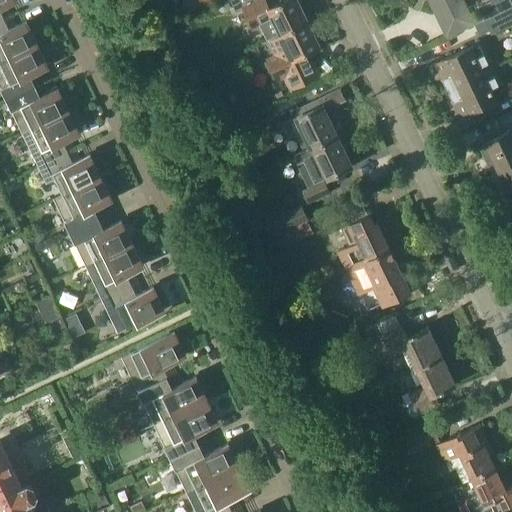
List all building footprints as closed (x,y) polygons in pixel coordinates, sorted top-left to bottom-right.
[(0,0),(0,20),(4,18),(0,10),(0,7),(14,0),(0,0)] [(183,0),(190,12),(213,0),(183,0)] [(260,25),(267,40),(308,21),(297,0),(283,0),(269,7),(265,0),(232,0),(237,10),(243,7),(253,29),(260,25)] [(431,0),(437,11),(459,0),(458,0),(431,0)] [(494,0),(500,12),(511,5),(511,4),(509,0),(494,0)] [(458,17),(443,24),(449,36),(474,23),(465,3),(454,8),(458,17)] [(492,35),(511,24),(511,5),(500,12),(484,19),(489,30),(492,35)] [(0,60),(37,43),(26,21),(9,29),(4,18),(0,20),(0,60)] [(484,19),(476,23),(481,34),(489,30),(484,19)] [(308,21),(267,40),(275,55),(267,59),(277,81),(285,77),(291,89),(320,75),(313,60),(309,61),(305,54),(320,47),(308,21)] [(0,84),(7,99),(36,85),(31,74),(48,66),(37,43),(0,60),(0,84)] [(449,89),(491,69),(479,43),(442,60),(446,68),(440,71),(449,89)] [(499,85),(491,69),(449,89),(457,107),(463,104),(467,112),(494,100),(489,89),(499,85)] [(22,132),(69,110),(58,87),(41,95),(36,85),(7,99),(22,132)] [(305,151),(312,148),(336,136),(323,110),(344,100),(339,89),(294,111),(297,116),(282,123),(289,137),(296,134),(305,151)] [(38,165),(68,151),(62,140),(80,132),(69,110),(22,132),(38,165)] [(209,134),(224,127),(215,110),(201,118),(209,134)] [(224,127),(209,134),(201,138),(207,151),(230,140),(224,127)] [(493,172),(511,162),(511,128),(479,144),(493,172)] [(312,148),(305,151),(295,156),(297,159),(295,160),(309,189),(323,182),(323,180),(351,166),(336,136),(312,148)] [(63,194),(101,176),(90,153),(73,162),(68,151),(38,165),(44,176),(53,172),(63,193),(63,194)] [(511,162),(493,172),(506,200),(511,197),(511,162)] [(111,199),(101,176),(63,194),(63,193),(54,198),(70,231),(99,217),(94,207),(111,199)] [(346,268),(390,247),(377,221),(374,223),(369,214),(368,214),(359,197),(341,205),(349,223),(342,227),(350,245),(338,250),(346,268)] [(275,236),(308,220),(309,220),(301,204),(265,221),(273,237),(275,236)] [(99,217),(70,231),(86,265),(132,242),(122,220),(104,228),(99,217)] [(308,220),(275,236),(281,248),(314,233),(308,220)] [(102,298),(131,284),(126,273),(143,265),(132,242),(86,265),(102,298)] [(411,292),(390,247),(346,268),(359,294),(374,287),(383,306),(411,292)] [(131,284),(102,298),(118,332),(165,309),(153,286),(136,294),(131,284)] [(37,302),(47,322),(61,315),(52,294),(37,302)] [(66,318),(70,325),(79,321),(76,314),(66,318)] [(417,368),(442,356),(428,327),(409,336),(402,326),(394,331),(382,337),(391,357),(402,352),(411,371),(417,368)] [(138,390),(167,376),(162,365),(186,354),(175,330),(122,356),(138,390)] [(17,336),(0,344),(0,370),(8,367),(12,375),(32,365),(17,336)] [(320,354),(303,362),(313,384),(330,376),(320,354)] [(456,385),(442,356),(417,368),(426,387),(409,396),(413,403),(409,405),(408,410),(410,414),(414,416),(418,414),(419,416),(432,410),(440,408),(435,394),(456,385)] [(154,423),(163,418),(163,419),(207,398),(196,376),(173,387),(167,376),(138,390),(144,401),(154,423)] [(170,457),(200,443),(194,432),(218,421),(207,398),(163,419),(163,418),(154,423),(170,457)] [(456,467),(463,483),(472,478),(495,467),(489,454),(494,451),(480,422),(436,444),(444,461),(446,460),(450,470),(456,467)] [(439,440),(434,428),(401,443),(408,455),(439,440)] [(63,437),(73,457),(83,452),(73,433),(63,437)] [(35,511),(29,499),(35,496),(36,491),(33,484),(28,482),(22,484),(1,439),(0,439),(0,511),(35,511)] [(187,491),(239,465),(228,443),(205,454),(200,443),(170,457),(187,491)] [(239,465),(187,491),(196,511),(227,511),(232,510),(226,499),(250,488),(239,465)] [(495,467),(472,478),(463,483),(470,497),(466,499),(471,511),(500,511),(499,509),(511,502),(511,485),(505,489),(495,467)] [(135,511),(146,507),(142,500),(130,505),(133,511),(135,511)]
